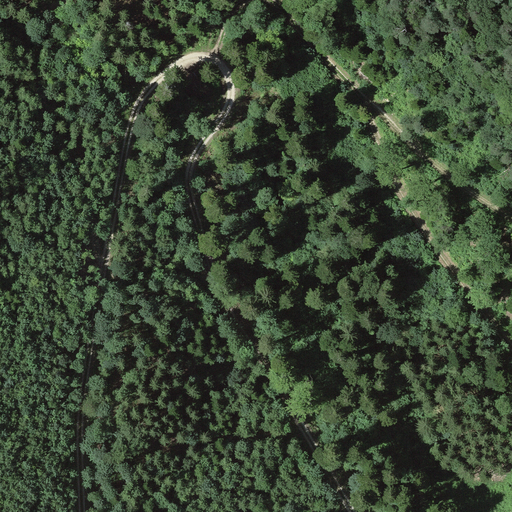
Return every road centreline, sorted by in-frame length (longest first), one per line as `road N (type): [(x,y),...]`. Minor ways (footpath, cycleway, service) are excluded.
road 1 (track): [(82,511),(88,360),(138,104),(172,62),(204,57),(220,60),(230,83),(229,105),(189,173),(209,259),(231,318),(354,511)]
road 2 (track): [(511,345),(395,184),(364,97),(271,0)]
road 3 (track): [(103,279),(77,179),(22,44),(21,31),(62,0)]
road 4 (track): [(511,218),(431,160),(364,97)]
